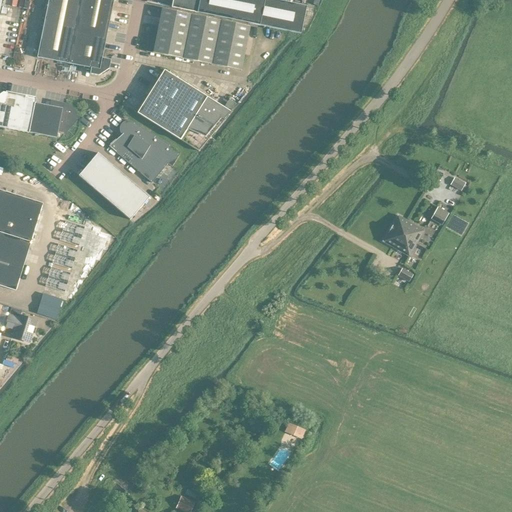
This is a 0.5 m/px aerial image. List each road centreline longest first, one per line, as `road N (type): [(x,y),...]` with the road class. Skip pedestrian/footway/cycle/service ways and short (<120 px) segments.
road 1 (unclassified): [(30,511),(395,78),(448,0)]
road 2 (track): [(505,172),(393,126),(263,250),(241,259)]
road 3 (unknown): [(0,298),(30,301),(57,208),(17,187)]
